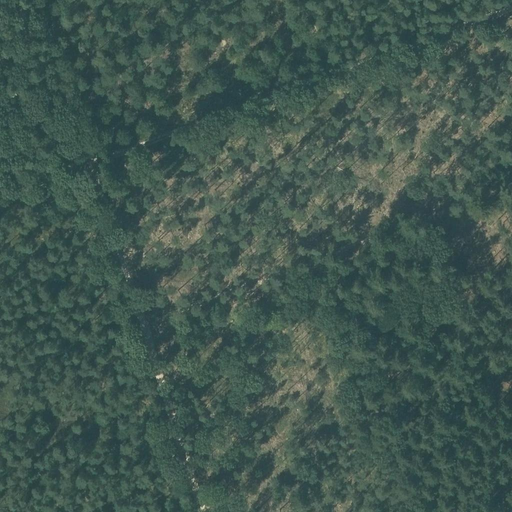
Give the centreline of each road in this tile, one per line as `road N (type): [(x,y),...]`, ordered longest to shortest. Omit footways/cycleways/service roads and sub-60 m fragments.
road 1 (track): [(511,186),(143,325)]
road 2 (track): [(91,165),(203,511)]
road 3 (track): [(91,165),(332,73)]
road 4 (track): [(511,12),(332,73)]
road 5 (track): [(91,165),(38,0)]
